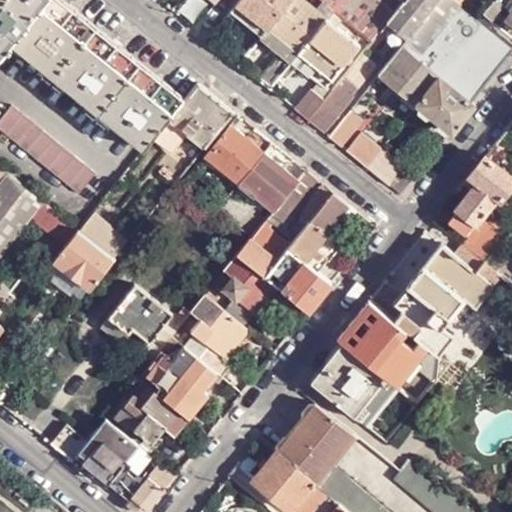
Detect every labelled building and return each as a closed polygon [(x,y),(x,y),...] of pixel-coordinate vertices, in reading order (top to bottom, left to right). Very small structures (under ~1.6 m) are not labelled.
[(0,0),(0,52),(9,41),(42,0),(0,0)] [(144,148),(157,133),(171,116),(186,98),(65,0),(42,0),(9,41),(144,148)] [(240,0),(232,10),(262,34),(268,27),(289,0),(240,0)] [(305,0),(289,0),(268,27),(300,52),(334,10),(326,4),(320,12),(305,0)] [(321,0),(326,4),(334,10),(342,16),(373,41),(389,21),(395,13),(378,0),(321,0)] [(395,13),(389,21),(409,37),(438,0),(405,0),(406,0),(404,2),(395,13)] [(438,0),(409,37),(401,46),(439,77),(471,102),(492,75),(511,50),(511,48),(458,7),(460,5),(458,3),(454,0),(438,0)] [(504,13),(511,19),(511,0),(493,0),(484,12),(492,19),(505,4),(511,7),(511,10),(511,12),(507,9),(504,13)] [(342,16),(334,10),(300,52),(322,69),(315,78),(327,87),(361,44),(335,24),(342,16)] [(268,27),(262,34),(281,50),(293,60),(300,52),(268,27)] [(439,77),(401,46),(380,74),(417,104),(439,77)] [(281,50),(258,78),(270,88),(293,60),(281,50)] [(322,69),(300,52),(293,60),(315,78),(322,69)] [(376,63),(363,54),(347,75),(359,85),(376,63)] [(327,99),(310,120),(317,126),(324,131),(354,94),(354,93),(359,85),(347,75),(327,99)] [(471,102),(439,77),(417,104),(452,133),(475,105),(471,102)] [(206,145),(235,110),(217,96),(200,81),(186,98),(171,116),(184,127),(206,145)] [(313,88),(296,109),(310,120),(327,99),(313,88)] [(0,119),(0,126),(79,192),(96,171),(13,104),(0,119)] [(170,143),(184,127),(171,116),(157,133),(170,143)] [(345,117),(329,136),(342,146),(357,127),(345,117)] [(207,155),(240,182),(266,151),(233,124),(207,155)] [(367,166),(383,147),(363,131),(347,150),(367,166)] [(405,164),(383,147),(367,166),(402,195),(416,178),(403,167),(405,164)] [(266,151),(240,182),(274,210),(299,178),(266,151)] [(511,174),(487,154),(466,181),(473,186),(457,207),(454,205),(444,217),(464,235),(475,222),(477,223),(492,205),(500,212),(511,197),(511,174)] [(0,175),(5,178),(11,172),(0,162),(0,175)] [(274,210),(273,213),(283,221),(318,178),(308,169),(299,178),(274,210)] [(0,258),(30,219),(45,200),(11,172),(5,178),(0,183),(0,258)] [(124,174),(119,179),(125,183),(129,177),(124,174)] [(294,230),(300,235),(313,220),(335,191),(324,183),(311,199),(301,220),(297,226),(297,227),(294,230)] [(335,191),(313,220),(327,232),(350,204),(335,191)] [(65,248),(80,228),(79,227),(45,200),(30,219),(65,248)] [(350,204),(327,232),(335,239),(342,229),(358,210),(350,204)] [(80,228),(114,257),(124,244),(89,215),(79,227),(80,228)] [(253,236),(239,252),(267,276),(289,248),(295,241),(275,225),(277,222),(270,216),(253,236)] [(295,241),(289,248),(333,282),(344,268),(355,255),(346,248),(342,252),(337,248),(341,244),(335,239),(327,232),(313,220),(300,235),(295,241)] [(486,262),(506,238),(486,221),(466,245),(486,262)] [(56,259),(91,288),(114,257),(80,228),(65,248),(56,259)] [(346,248),(355,255),(362,245),(342,229),(335,239),(341,244),(346,248)] [(476,308),(502,275),(486,262),(466,245),(463,243),(456,252),(443,241),(394,301),(402,308),(400,310),(402,312),(396,320),(439,354),(454,336),(443,325),(464,297),(476,308)] [(308,274),(327,290),(333,282),(289,248),(267,276),(271,279),(278,284),(282,288),(299,267),(308,274)] [(239,252),(226,270),(234,276),(225,288),(236,297),(233,301),(238,305),(241,301),(252,309),(267,292),(263,288),(271,279),(267,276),(239,252)] [(282,288),(291,294),(308,274),(299,267),(282,288)] [(263,288),(267,292),(270,293),(278,284),(271,279),(263,288)] [(133,326),(162,349),(173,336),(192,311),(185,306),(177,315),(137,281),(111,315),(130,331),(133,326)] [(212,286),(206,294),(213,299),(219,292),(212,286)] [(217,372),(224,378),(234,367),(226,361),(251,331),(244,325),(226,310),(213,299),(206,294),(192,311),(201,318),(192,329),(220,352),(218,355),(210,348),(202,358),(201,358),(212,367),(217,372)] [(384,310),(371,299),(355,319),(340,338),(343,341),(374,365),(391,380),(408,359),(413,363),(435,381),(435,380),(439,354),(396,320),(384,310)] [(226,310),(244,325),(255,311),(252,309),(241,301),(238,305),(233,301),(226,310)] [(144,351),(154,359),(155,358),(161,350),(161,349),(162,349),(133,326),(130,331),(111,315),(103,326),(140,356),(144,351)] [(319,386),(368,425),(399,386),(397,384),(391,380),(374,365),(343,341),(328,361),(332,364),(323,373),(327,376),(319,386)] [(204,386),(217,372),(212,367),(201,358),(202,358),(184,344),(172,357),(166,353),(161,349),(161,350),(155,358),(159,362),(148,375),(162,386),(158,392),(180,410),(188,400),(195,407),(209,390),(204,386)] [(413,363),(408,359),(391,380),(397,384),(413,363)] [(328,361),(312,380),(319,386),(327,376),(323,373),(332,364),(328,361)] [(0,376),(0,400),(2,402),(20,378),(7,368),(0,376)] [(170,430),(184,413),(180,410),(158,392),(150,385),(140,397),(134,393),(115,415),(128,427),(131,425),(152,443),(165,427),(170,430)] [(340,502),(351,511),(389,511),(330,464),(355,434),(316,402),(277,450),(313,480),(327,491),(336,499),(340,502)] [(112,483),(131,499),(149,477),(137,467),(129,460),(139,446),(106,418),(84,444),(80,450),(116,479),(112,483)] [(52,443),(72,459),(80,450),(84,444),(65,427),(52,443)] [(137,467),(148,453),(139,446),(129,460),(137,467)] [(313,480),(277,450),(255,478),(291,508),(313,480)] [(395,477),(436,511),(477,511),(410,459),(401,471),(395,477)] [(163,493),(177,476),(161,463),(149,477),(131,499),(127,503),(135,510),(150,509),(163,493)] [(310,511),(327,491),(313,480),(291,508),(295,511),(310,511)] [(351,511),(340,502),(331,511),(351,511)]
